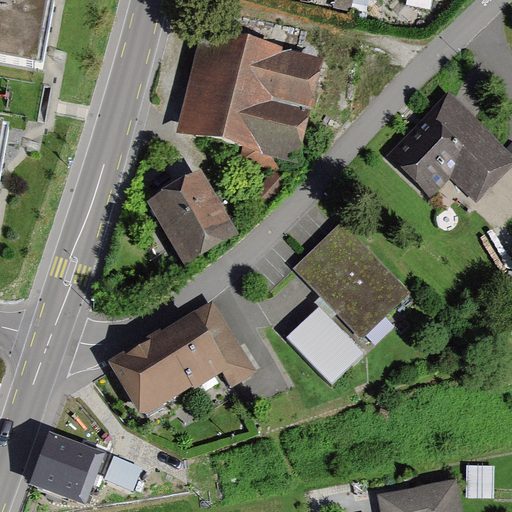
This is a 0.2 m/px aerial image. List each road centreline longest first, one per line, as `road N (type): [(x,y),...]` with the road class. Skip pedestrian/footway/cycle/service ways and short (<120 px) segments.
road 1 (residential): [(50,342),(80,348),(128,339),(238,264),(494,0)]
road 2 (primary): [(50,342),(149,0)]
road 3 (primary): [(0,486),(50,342)]
road 4 (unknown): [(116,123),(181,137),(225,175)]
